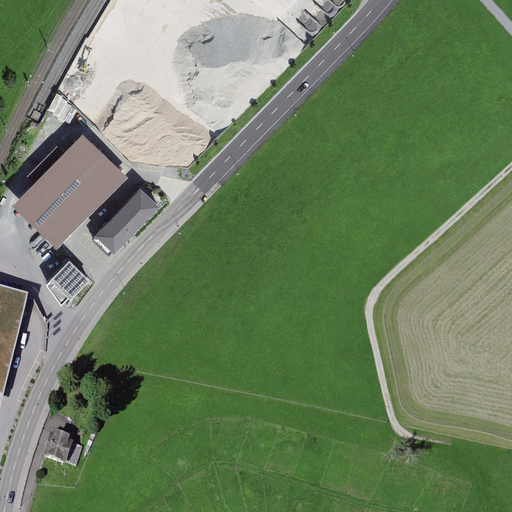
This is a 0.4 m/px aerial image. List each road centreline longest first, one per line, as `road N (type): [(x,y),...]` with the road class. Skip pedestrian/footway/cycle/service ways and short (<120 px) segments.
road 1 (secondary): [(380,0),(90,307),(43,388),(4,511)]
road 2 (track): [(393,420),(368,312),(376,290),(511,166)]
